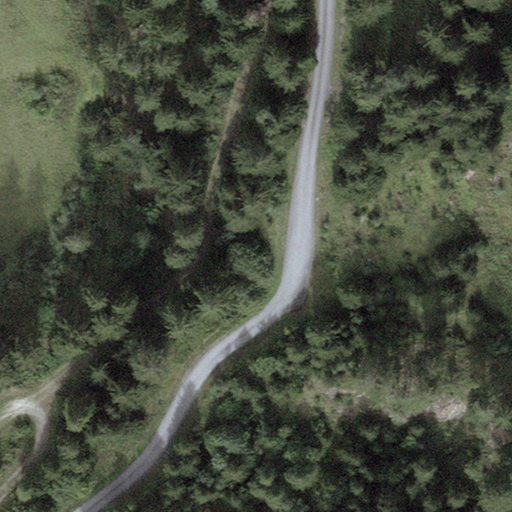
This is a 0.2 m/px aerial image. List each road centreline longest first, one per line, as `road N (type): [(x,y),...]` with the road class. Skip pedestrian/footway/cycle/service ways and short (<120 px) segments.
road 1 (track): [(89,511),(144,462),(209,362),(276,309),(291,287),(326,0)]
road 2 (track): [(269,0),(191,267),(31,408)]
